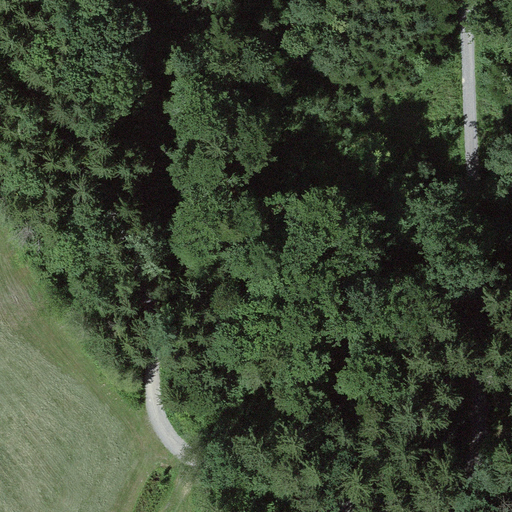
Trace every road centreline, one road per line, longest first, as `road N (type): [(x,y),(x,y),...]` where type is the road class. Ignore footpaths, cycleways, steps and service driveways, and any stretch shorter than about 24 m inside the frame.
road 1 (track): [(0,57),(131,175),(158,267),(155,412),(170,440),(196,463),(316,511)]
road 2 (track): [(411,511),(469,484),(479,424),(467,0)]
